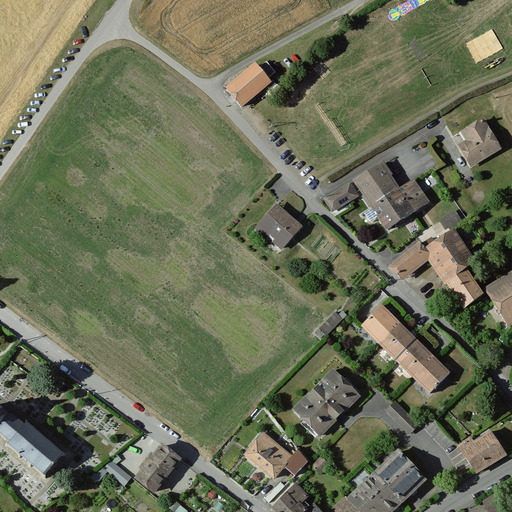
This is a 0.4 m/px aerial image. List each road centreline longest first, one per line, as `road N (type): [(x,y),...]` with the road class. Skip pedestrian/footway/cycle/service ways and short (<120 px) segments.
road 1 (residential): [(511,394),(204,86)]
road 2 (residential): [(262,511),(0,312)]
road 3 (residential): [(0,173),(109,18)]
road 4 (residential): [(360,0),(204,86)]
road 5 (unknown): [(464,484),(362,406)]
